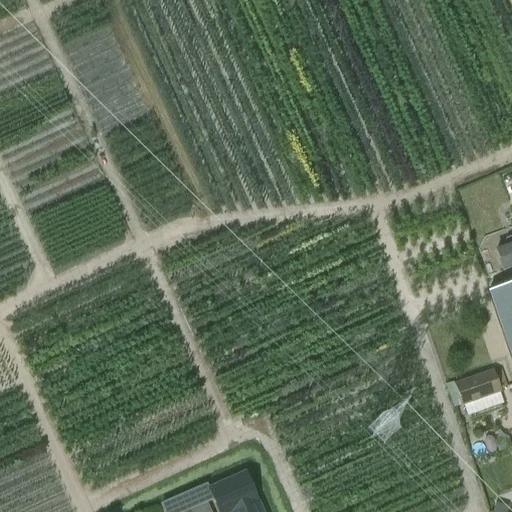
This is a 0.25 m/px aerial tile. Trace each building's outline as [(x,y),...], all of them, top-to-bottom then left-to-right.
[(511,268),(511,284),(489,292),(511,358),(511,243),(495,250),(502,272),(511,268)] [(493,370),(446,387),(454,408),(463,405),(467,417),(501,404),(497,392),(501,391),(500,388),(505,386),(500,371),(494,373),(493,370)] [(218,511),(230,511),(231,511),(265,511),(247,470),(208,488),(218,511)] [(185,511),(198,507),(191,492),(175,499),(180,511),(185,511)] [(506,511),(508,507),(495,503),(492,511),(506,511)]
